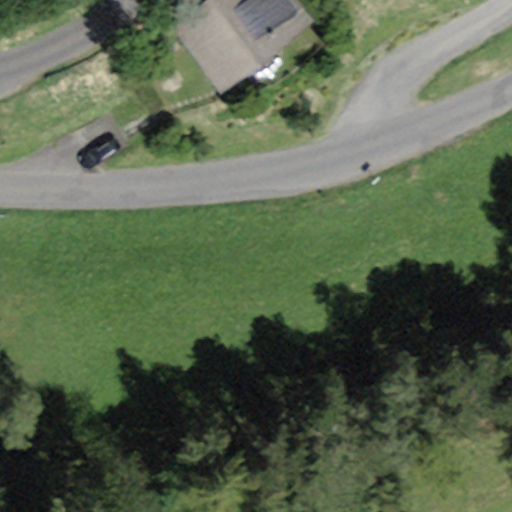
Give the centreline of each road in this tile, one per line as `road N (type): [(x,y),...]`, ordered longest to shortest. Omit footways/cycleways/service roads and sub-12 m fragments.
road 1 (residential): [(511,90),(313,169),(63,188),(0,184)]
road 2 (unknown): [(375,144),(394,92),(421,53),(511,8)]
road 3 (residential): [(0,66),(59,47),(131,0)]
